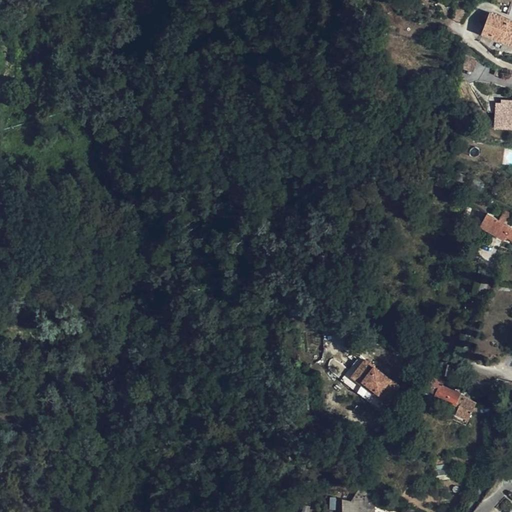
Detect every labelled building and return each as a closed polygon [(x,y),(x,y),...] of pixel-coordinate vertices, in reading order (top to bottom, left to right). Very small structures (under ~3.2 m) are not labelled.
[(467,13),(457,8),(453,17),(463,22),(467,13)] [(485,26),(490,13),(485,11),(474,22),(485,26)] [(511,20),(490,13),(485,26),(482,33),(502,41),(511,44),(511,20)] [(511,50),(511,44),(502,41),(501,46),(511,50)] [(473,71),(476,61),(465,57),(461,66),(473,71)] [(503,77),(505,69),(497,67),(495,75),(503,77)] [(506,102),(502,102),(497,101),(496,122),(511,122),(511,98),(506,98),(506,102)] [(498,219),(507,224),(511,214),(511,213),(504,209),(498,219)] [(511,227),(507,224),(498,219),(487,213),(486,215),(479,211),(479,212),(476,216),(482,220),(479,226),(504,240),(506,237),(511,239),(511,227)] [(287,302),(289,312),(296,311),(294,300),(287,302)] [(403,386),(364,356),(348,376),(387,406),(403,386)] [(458,406),(463,396),(461,395),(462,393),(450,387),(451,383),(434,374),(426,390),(458,406)] [(463,396),(458,406),(453,417),(466,423),(476,402),(463,396)] [(438,480),(451,477),(450,466),(444,466),(444,465),(436,466),(438,480)] [(511,511),(511,497),(508,493),(491,511),(511,511)] [(473,511),(488,511),(497,501),(489,494),(473,511)] [(342,511),(375,511),(375,503),(354,499),(351,500),(342,499),(342,511)]
